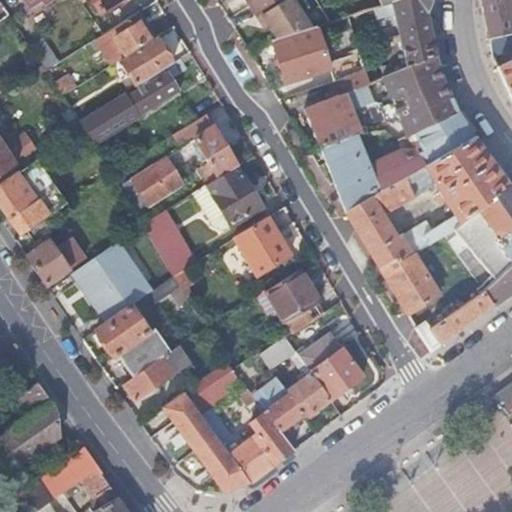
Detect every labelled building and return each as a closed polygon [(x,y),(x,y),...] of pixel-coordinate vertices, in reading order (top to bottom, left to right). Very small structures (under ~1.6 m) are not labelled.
[(78,0),(79,1),(79,0),(89,0),(98,13),(119,0),(78,0)] [(138,13),(140,12),(132,0),(126,0),(112,9),(121,23),(138,13)] [(291,0),(244,0),(247,4),(256,18),(260,15),(267,24),(277,40),(311,29),(291,0)] [(425,111),(450,100),(443,84),(438,70),(433,54),(426,20),(427,20),(431,2),(413,0),(400,0),(391,3),(382,6),(380,7),(373,9),(375,21),(395,16),(399,36),(390,38),(385,48),(390,66),(380,68),(383,77),(382,77),(391,100),(381,104),(387,120),(391,122),(399,119),(400,121),(424,109),(425,111)] [(480,0),(488,39),(500,37),(511,34),(511,18),(508,0),(480,0)] [(119,61),(124,58),(149,42),(150,41),(154,39),(149,30),(143,21),(138,13),(121,23),(113,29),(102,36),(95,41),(111,66),(119,61)] [(93,23),(102,36),(113,29),(105,16),(93,23)] [(329,68),(316,27),(311,29),(277,40),(271,42),(278,62),(285,83),(329,68)] [(511,34),(500,37),(502,49),(511,46),(511,34)] [(124,58),(119,61),(135,87),(165,69),(172,64),(164,51),(155,38),(154,39),(150,41),(149,42),(124,58)] [(56,61),(46,46),(36,53),(45,68),(56,61)] [(318,148),(319,150),(351,136),(356,136),(361,135),(359,130),(352,111),(373,102),(365,84),(382,77),(383,77),(381,71),(367,77),(364,69),(363,69),(358,51),(335,61),(340,79),(327,85),(322,87),(326,100),(303,110),(311,128),(318,148)] [(511,59),(496,67),(508,92),(511,101),(511,59)] [(172,64),(165,69),(171,79),(185,70),(179,60),(172,64)] [(165,69),(135,87),(137,90),(126,97),(124,94),(79,122),(93,145),(101,140),(98,135),(123,120),(126,124),(139,116),(141,119),(148,114),(146,112),(179,91),(175,85),(171,79),(165,69)] [(67,75),(53,84),(62,97),(76,89),(67,75)] [(448,119),(457,115),(454,106),(450,100),(425,111),(424,109),(400,121),(406,136),(413,133),(434,123),(435,124),(447,118),(448,119)] [(221,141),(205,115),(174,135),(182,148),(195,140),(210,166),(218,179),(237,167),(221,141)] [(416,172),(474,139),(457,115),(448,119),(447,118),(435,124),(434,123),(413,133),(423,151),(420,156),(416,149),(411,150),(396,153),(367,165),(356,136),(351,136),(319,150),(331,176),(344,213),(357,207),(354,198),(372,190),(374,195),(404,178),(416,172)] [(98,135),(101,140),(126,124),(123,120),(98,135)] [(423,151),(413,133),(406,136),(406,137),(411,150),(416,149),(420,156),(423,151)] [(0,139),(0,176),(17,164),(0,139)] [(458,227),(477,211),(510,188),(492,163),(474,139),(416,172),(418,176),(427,172),(440,195),(436,198),(441,207),(446,204),(453,217),(431,232),(425,222),(396,239),(383,215),(414,196),(404,178),(374,195),(372,190),(354,198),(357,207),(344,213),(379,268),(393,260),(396,265),(444,236),(453,230),(458,227)] [(98,153),(111,175),(120,170),(106,148),(98,153)] [(132,181),(148,206),(182,185),(166,160),(132,181)] [(47,219),(65,206),(35,161),(21,170),(0,185),(0,208),(4,215),(20,237),(26,233),(47,219)] [(0,185),(21,170),(17,164),(0,176),(0,185)] [(208,185),(218,179),(210,166),(200,172),(208,185)] [(249,188),(237,167),(218,179),(208,185),(206,186),(231,226),(231,227),(262,208),(249,188)] [(142,210),(148,206),(132,181),(125,185),(142,210)] [(221,230),(225,230),(231,226),(206,186),(193,194),(213,228),(221,230)] [(511,190),(510,188),(477,211),(511,253),(511,190)] [(511,253),(477,211),(458,227),(453,230),(491,277),(479,286),(475,290),(479,296),(482,293),(492,307),(511,292),(511,253)] [(194,264),(164,213),(142,226),(157,252),(172,277),(194,264)] [(35,272),(45,286),(83,260),(69,239),(54,249),(46,238),(55,231),(47,219),(26,233),(37,249),(25,258),(35,272)] [(278,237),(267,219),(233,240),(256,276),(289,256),(278,237)] [(134,268),(117,243),(69,276),(87,301),(134,268)] [(414,259),(384,278),(407,315),(422,306),(437,296),(414,259)] [(104,325),(130,307),(141,299),(151,292),(134,268),(87,301),(95,313),(104,325)] [(297,270),(263,292),(269,302),(263,305),(269,314),(274,311),(288,334),(322,313),(316,305),(318,304),(308,287),(297,270)] [(148,308),(179,287),(172,277),(151,292),(141,299),(148,308)] [(438,344),(439,346),(465,327),(492,307),(482,293),(479,296),(455,312),(429,330),(424,323),(416,328),(430,349),(438,344)] [(429,330),(455,312),(449,304),(424,322),(424,323),(429,330)] [(115,357),(131,380),(170,352),(153,329),(148,333),(130,307),(104,325),(94,332),(103,345),(113,359),(115,357)] [(257,353),(268,369),(292,351),(282,338),(257,353)] [(131,380),(123,385),(128,394),(134,402),(173,375),(186,372),(194,366),(179,346),(170,352),(131,380)] [(308,374),(328,401),(344,389),(361,377),(340,348),(325,359),(322,354),(313,361),(317,365),(307,372),(308,374)] [(185,395),(229,454),(250,482),(283,458),(292,452),(278,432),(263,412),(249,423),(256,434),(243,443),(237,448),(230,439),(208,410),(227,394),(221,386),(234,377),(224,365),(185,395)] [(317,409),(328,401),(308,374),(285,391),(302,414),(304,418),(317,409)] [(0,511),(98,511),(1,378),(0,378),(0,511)] [(289,423),(302,414),(285,391),(275,379),(252,396),(254,400),(263,412),(278,432),(289,423)] [(511,399),(511,382),(494,396),(502,407),(511,399)] [(246,389),(238,395),(246,406),(254,400),(252,396),(246,389)] [(185,395),(182,392),(160,407),(179,433),(205,468),(224,493),(250,482),(229,454),(185,395)] [(230,439),(237,448),(243,443),(237,435),(230,439)]
